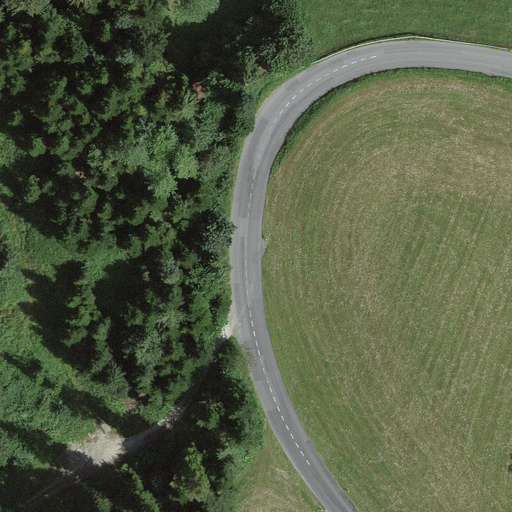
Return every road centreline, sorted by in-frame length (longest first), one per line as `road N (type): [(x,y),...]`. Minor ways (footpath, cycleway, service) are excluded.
road 1 (unclassified): [(511,64),(416,51),(363,59),(296,94),(263,144),(245,252),(256,344),(293,438),(344,511)]
road 2 (track): [(248,300),(166,420),(27,511)]
